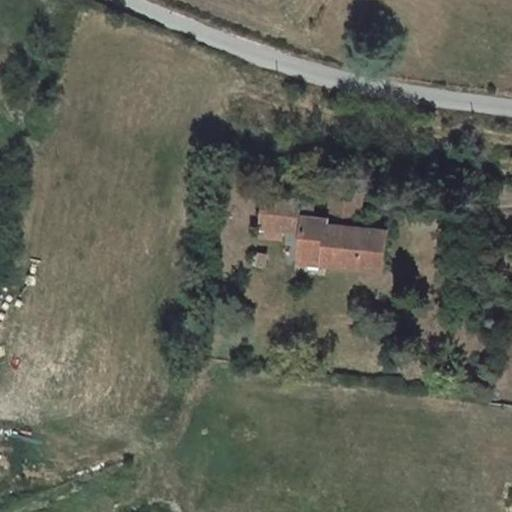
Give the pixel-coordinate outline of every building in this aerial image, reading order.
[(328,214),(360,218),(364,192),(332,188),(328,214)] [(388,244),(386,261),(417,264),(419,248),(388,244)] [(371,307),(373,312),(436,318),(438,299),(439,280),(416,278),(386,275),(370,273),(372,259),(319,252),(315,280),(356,288),(354,306),(371,307)] [(386,261),(386,275),(416,278),(417,264),(386,261)] [(371,307),(354,306),(353,318),(370,320),(373,312),(371,307)]
